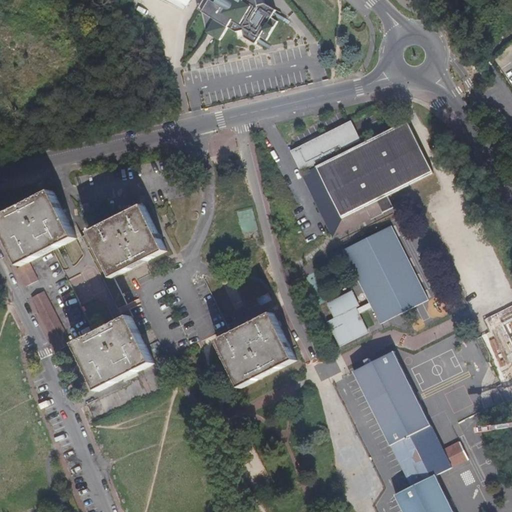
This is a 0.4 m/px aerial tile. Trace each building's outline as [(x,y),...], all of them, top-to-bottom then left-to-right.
[(197,0),(194,7),(198,10),(203,0),(197,0)] [(207,33),(220,41),(228,28),(236,33),(243,31),(245,38),(256,45),(261,37),(267,41),(271,35),(264,31),(268,23),(275,28),(279,22),(272,18),(276,11),(265,4),(259,5),(257,0),(203,0),(198,10),(207,33)] [(271,35),(275,28),(268,23),(264,31),(271,35)] [(302,174),(334,237),(394,207),(388,196),(434,173),(408,121),(364,144),(352,120),(292,151),(304,174),(302,174)] [(18,269),(28,287),(40,280),(31,262),(79,238),(54,191),(0,217),(0,222),(22,266),(18,269)] [(168,251),(145,205),(90,233),(114,279),(168,251)] [(253,214),(238,218),(242,234),(257,230),(253,214)] [(381,324),(430,299),(392,226),(344,250),(381,324)] [(82,273),(67,280),(81,306),(95,299),(82,273)] [(341,346),(370,332),(357,306),(360,305),(353,290),(328,303),(335,318),(328,321),(341,346)] [(59,351),(73,344),(45,291),(32,298),(59,351)] [(299,361),(274,313),(218,342),(242,389),(299,361)] [(145,368),(156,363),(132,316),(76,344),(100,391),(145,368)] [(355,372),(392,446),(413,487),(437,475),(453,467),(453,469),(469,460),(468,460),(469,459),(460,442),(459,441),(444,449),(395,352),(355,372)] [(126,383),(131,397),(151,390),(146,375),(126,383)] [(146,379),(147,391),(158,390),(157,378),(146,379)] [(455,511),(437,475),(413,487),(396,495),(404,511),(455,511)]
